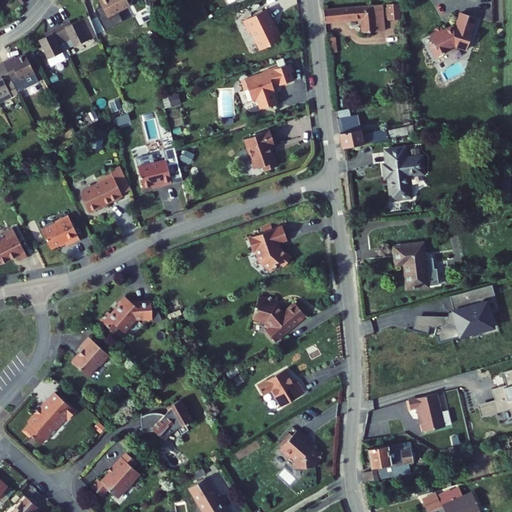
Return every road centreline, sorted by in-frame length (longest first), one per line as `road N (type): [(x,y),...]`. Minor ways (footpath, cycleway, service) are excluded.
road 1 (residential): [(360,511),(351,469),(354,350),(333,174)]
road 2 (residential): [(38,285),(333,174)]
road 3 (residential): [(333,174),(312,0)]
road 4 (residential): [(38,285),(43,348),(0,404)]
